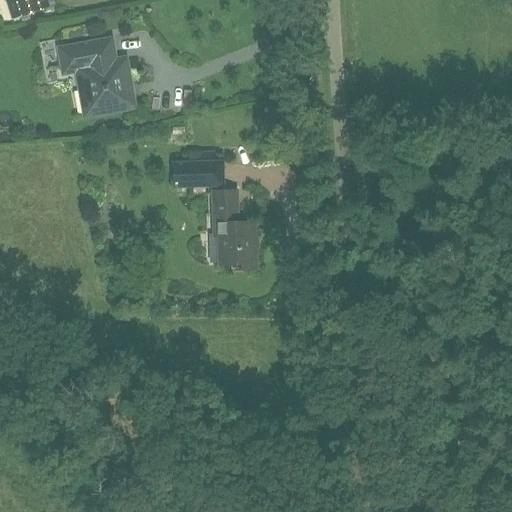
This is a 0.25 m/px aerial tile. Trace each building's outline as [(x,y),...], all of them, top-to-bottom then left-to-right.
[(4,0),(11,20),(30,13),(25,0),(4,0)] [(122,52),(112,54),(108,37),(55,47),(61,76),(77,73),(86,120),(133,111),(122,52)] [(225,187),(224,160),(172,162),(173,188),(200,187),(225,187)] [(289,186),(252,186),(252,207),(289,207),(289,186)] [(237,221),(235,189),(212,190),(213,234),(222,233),(224,265),(255,264),(253,221),(237,221)]
